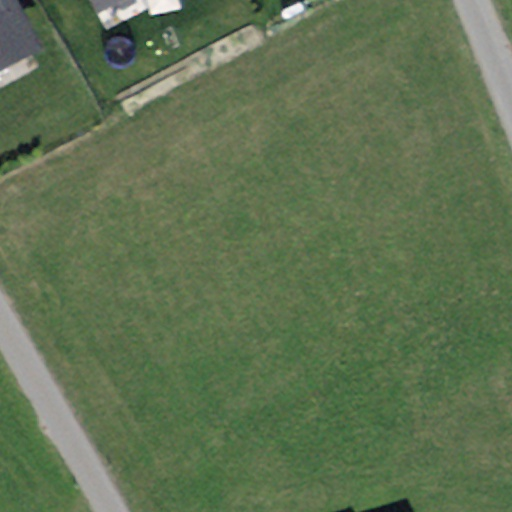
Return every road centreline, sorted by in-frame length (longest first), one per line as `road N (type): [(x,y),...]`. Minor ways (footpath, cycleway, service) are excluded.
road 1 (unclassified): [(111,511),(0,319)]
road 2 (residential): [(511,117),(464,0)]
